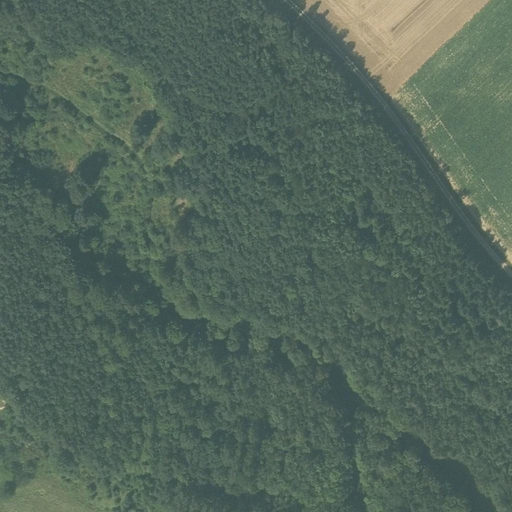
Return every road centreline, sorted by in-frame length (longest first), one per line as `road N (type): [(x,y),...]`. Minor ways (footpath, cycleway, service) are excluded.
road 1 (unknown): [(0,375),(187,309),(317,349),(316,325),(337,307),(360,255),(375,246),(451,281),(473,281),(501,263)]
road 2 (track): [(511,273),(369,85),(286,0)]
